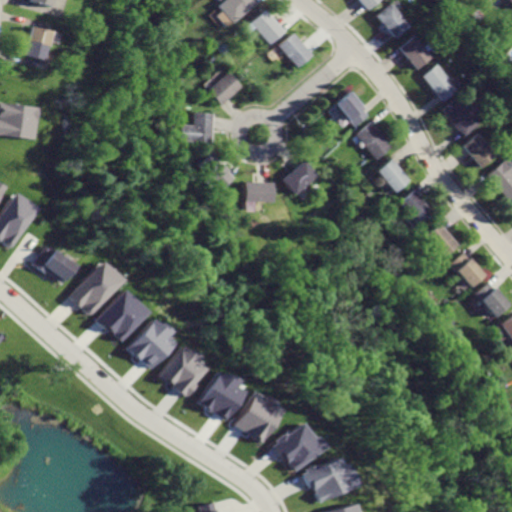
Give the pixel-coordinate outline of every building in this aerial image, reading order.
[(250,0),(223,0),(215,8),(219,13),(216,15),(227,27),(254,4),(250,0)] [(354,0),(364,11),(375,0),(354,0)] [(388,4),(374,16),(393,39),(407,27),(388,4)] [(262,9),(243,26),(247,31),(251,28),(265,43),(281,30),(262,9)] [(24,27),(16,55),(36,61),(44,32),(24,27)] [(290,33),(275,45),(294,68),(309,55),(290,33)] [(411,35),(397,48),(415,69),(430,56),(411,35)] [(436,63),(420,76),(442,102),(457,89),(436,63)] [(225,72),(204,90),(217,105),(238,87),(225,72)] [(346,93),(331,105),(351,128),(365,116),(346,93)] [(455,98),(442,109),(452,121),(449,123),(455,130),(457,128),(462,135),(477,124),(455,98)] [(0,135),(27,138),(30,106),(0,102),(0,135)] [(191,113),(191,127),(176,126),(175,141),(207,143),(209,114),(191,113)] [(366,123),(352,135),(373,161),(388,148),(380,138),(381,137),(374,128),(372,130),(366,123)] [(477,133),(461,146),(480,168),(496,155),(477,133)] [(209,155),(194,167),(213,191),(228,180),(223,173),(225,170),(219,163),(217,164),(209,155)] [(511,162),(508,158),(488,175),(509,201),(511,198),(511,162)] [(389,159),(374,171),(392,193),(407,180),(389,159)] [(300,160),(277,179),(290,193),(312,175),(300,160)] [(239,181),(240,201),(267,201),(267,181),(239,181)] [(412,190),(397,203),(415,224),(430,212),(412,190)] [(33,207),(9,192),(0,206),(0,243),(6,248),(33,207)] [(436,223),(422,235),(439,256),(454,244),(436,223)] [(24,261),(46,277),(59,259),(36,243),(24,261)] [(460,252),(446,264),(466,288),(480,276),(460,252)] [(78,308),(77,309),(84,315),(116,279),(96,260),(64,295),(78,308)] [(486,282),(471,294),(490,317),(505,305),(486,282)] [(90,319),(114,341),(142,311),(117,289),(90,319)] [(511,316),(498,326),(507,338),(501,343),(510,355),(511,353),(511,316)] [(145,369),(168,342),(161,336),(165,332),(148,317),(121,347),(145,369)] [(181,396),(201,368),(192,362),(195,357),(176,344),(154,375),(168,385),(167,386),(181,396)] [(192,402),(220,420),(238,390),(229,385),(232,381),(213,369),(192,402)] [(275,407),(257,396),(254,400),(245,394),(228,425),(256,441),(275,407)] [(256,441),(279,467),(306,443),(284,417),(256,441)] [(295,470),(309,501),(345,486),(332,455),(295,470)] [(174,509),(174,511),(204,511),(202,502),(174,509)] [(213,511),(212,502),(196,505),(197,511),(213,511)] [(310,511),(333,511),(339,510),(336,502),(310,511)]
